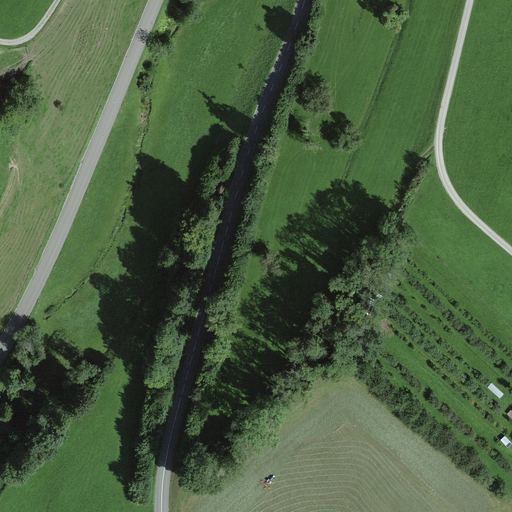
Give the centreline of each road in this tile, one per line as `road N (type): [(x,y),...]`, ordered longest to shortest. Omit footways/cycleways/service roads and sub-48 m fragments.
road 1 (tertiary): [(162,511),(172,429),(246,157),(305,0)]
road 2 (tertiary): [(0,356),(157,0)]
road 3 (track): [(472,0),(438,162),(464,211),(511,248)]
